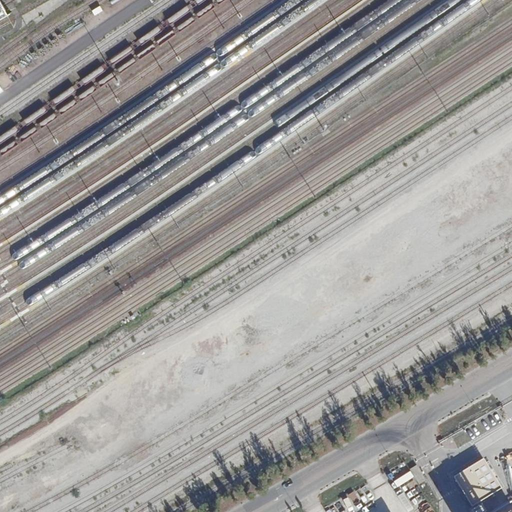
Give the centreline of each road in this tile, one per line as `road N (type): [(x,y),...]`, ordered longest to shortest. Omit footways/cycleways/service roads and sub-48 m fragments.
road 1 (unknown): [(511,136),(0,456)]
road 2 (tertiary): [(264,511),(511,368)]
